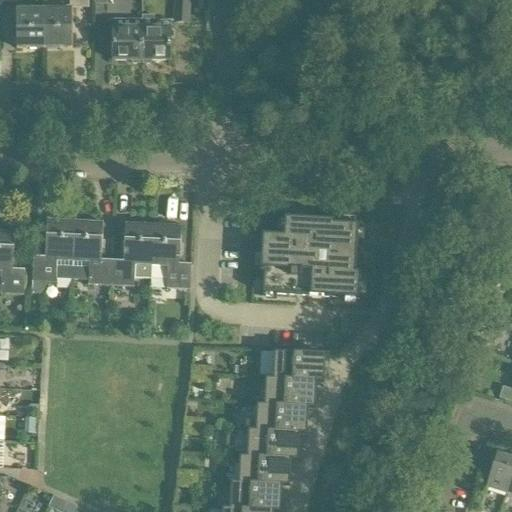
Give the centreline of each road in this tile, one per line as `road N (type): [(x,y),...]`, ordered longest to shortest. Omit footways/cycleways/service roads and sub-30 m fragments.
road 1 (residential): [(295,511),(339,370),(379,328),(406,263),(428,193),(429,157)]
road 2 (residential): [(0,117),(196,123),(213,141),(213,164)]
road 3 (residential): [(213,164),(429,157)]
road 4 (residential): [(0,161),(213,164)]
road 5 (residential): [(438,511),(471,408),(511,420)]
